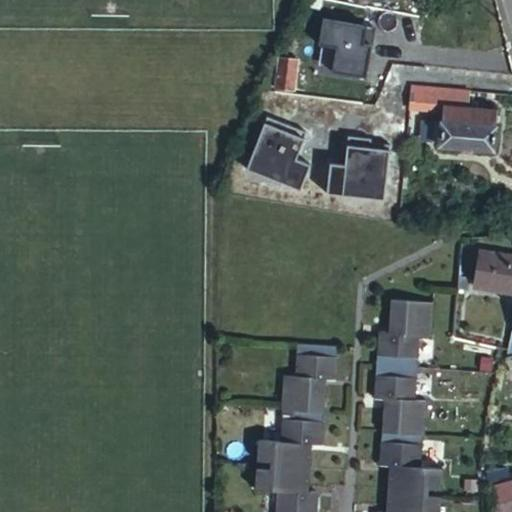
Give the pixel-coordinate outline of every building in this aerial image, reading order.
[(328,67),(363,72),(368,38),(360,37),(362,20),(318,14),(314,40),(332,43),(328,67)] [(279,57),(275,86),(291,88),(294,60),(279,57)] [(492,126),(495,109),(465,105),(465,91),(403,86),(402,96),(411,97),(410,109),(439,112),(437,146),(492,150),(494,128),(492,126)] [(261,120),(244,166),(298,186),(308,161),(293,155),(303,129),(282,121),(280,127),(261,120)] [(327,159),(324,189),(380,196),(387,147),(367,144),(368,139),(368,135),(346,133),(342,161),(327,159)] [(511,290),(511,257),(476,254),(474,287),(511,290)] [(466,272),(460,271),(459,290),(467,291),(469,279),(465,278),(466,272)] [(372,350),(369,383),(412,387),(415,354),(426,355),(429,324),(386,319),(382,350),(372,350)] [(273,421),(277,422),(321,426),(324,391),(332,392),(335,359),(293,356),(289,388),(278,387),(273,421)] [(412,387),(369,383),(366,415),(377,416),(373,450),(419,454),(422,419),(409,418),(412,387)] [(321,426),(277,422),(274,452),(252,449),(249,470),(261,471),(261,477),(305,480),(308,455),(318,455),(321,426)] [(419,454),(373,450),(370,482),(381,484),(379,508),(418,511),(419,511),(420,508),(435,510),(437,487),(416,485),(419,454)] [(305,480),(261,477),(261,480),(249,479),(245,499),(270,502),(268,511),(312,511),(314,505),(303,504),(305,480)] [(511,511),(511,498),(502,502),(502,505),(492,507),(493,511),(511,511)]
